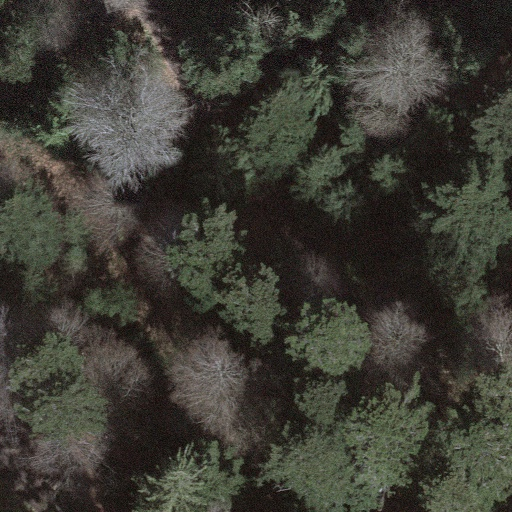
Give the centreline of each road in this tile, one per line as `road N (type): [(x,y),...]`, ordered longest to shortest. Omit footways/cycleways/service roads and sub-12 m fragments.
road 1 (track): [(511,462),(377,336),(290,219),(194,127)]
road 2 (track): [(194,127),(52,0)]
road 3 (track): [(194,127),(148,0)]
